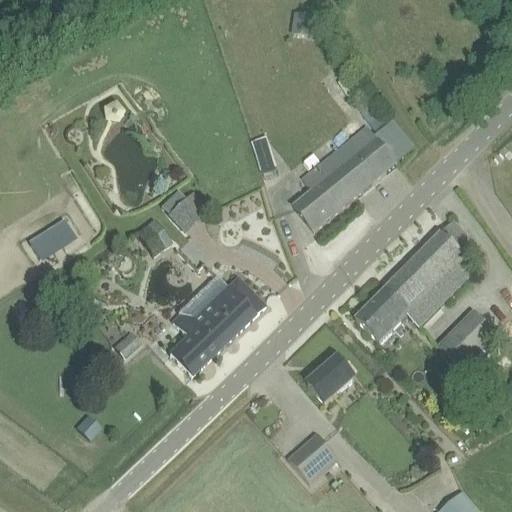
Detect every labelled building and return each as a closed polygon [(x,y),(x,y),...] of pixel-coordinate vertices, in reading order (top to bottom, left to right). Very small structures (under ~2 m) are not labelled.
[(315,19),(299,18),(297,38),(313,40),(315,19)] [(99,123),(115,121),(113,105),(97,107),(99,123)] [(295,211),(302,220),(314,236),(398,167),(385,152),(370,133),(304,183),(314,197),(295,211)] [(264,138),(250,143),(262,175),(276,170),(264,138)] [(175,192),(158,210),(182,234),(208,209),(192,192),(184,200),(175,192)] [(155,222),(135,237),(153,261),(173,246),(155,222)] [(77,243),(64,223),(30,244),(43,264),(77,243)] [(478,273),(470,265),(482,253),(454,225),(356,323),(380,347),(407,320),(419,332),(478,273)] [(266,310),(252,296),(239,282),(229,291),(221,282),(173,326),(188,342),(170,359),(178,367),(192,381),(266,310)] [(463,375),(498,339),(473,314),(438,350),(463,375)] [(511,364),(508,360),(488,375),(501,393),(511,384),(511,364)] [(356,383),(352,378),(339,363),(308,389),(326,409),(356,383)] [(88,419),(77,432),(90,444),(102,431),(88,419)] [(340,465),(317,439),(288,464),(311,490),(340,465)] [(477,511),(463,495),(443,511),(477,511)]
